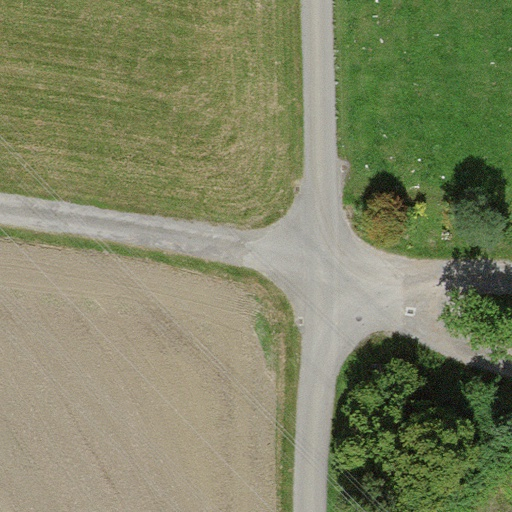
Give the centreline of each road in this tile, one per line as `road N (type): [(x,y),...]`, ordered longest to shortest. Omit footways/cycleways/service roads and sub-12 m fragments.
road 1 (track): [(0,223),(328,268),(396,288),(511,281)]
road 2 (unclassified): [(326,0),(328,268),(317,511)]
